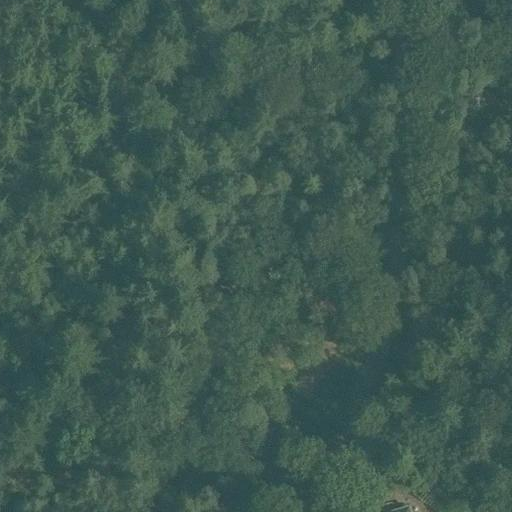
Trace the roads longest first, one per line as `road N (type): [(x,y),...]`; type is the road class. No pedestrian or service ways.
road 1 (unclassified): [(303,511),(411,265),(412,0)]
road 2 (track): [(411,265),(511,58)]
